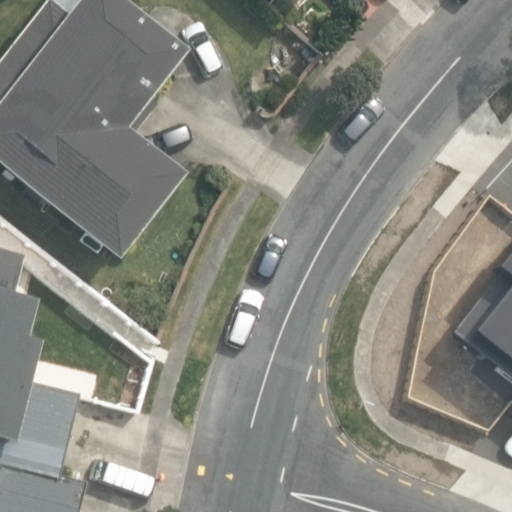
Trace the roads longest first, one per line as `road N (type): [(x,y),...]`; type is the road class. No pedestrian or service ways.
road 1 (residential): [(240,481),(265,379),(342,209),(511,4)]
road 2 (unclassified): [(240,481),(363,511)]
